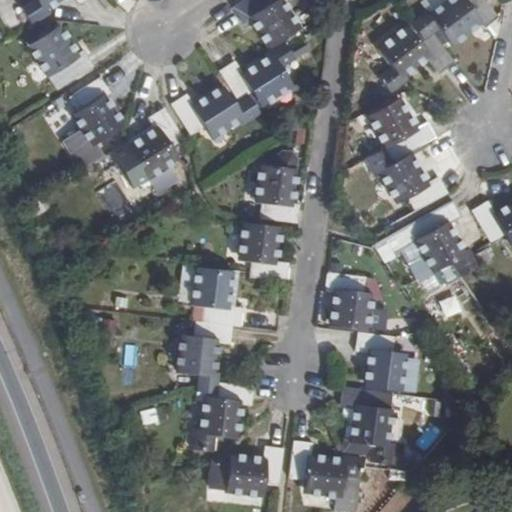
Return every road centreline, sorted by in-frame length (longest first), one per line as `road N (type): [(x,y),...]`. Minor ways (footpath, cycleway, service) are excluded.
road 1 (residential): [(295,380),(337,0)]
road 2 (primary): [(61,511),(0,354)]
